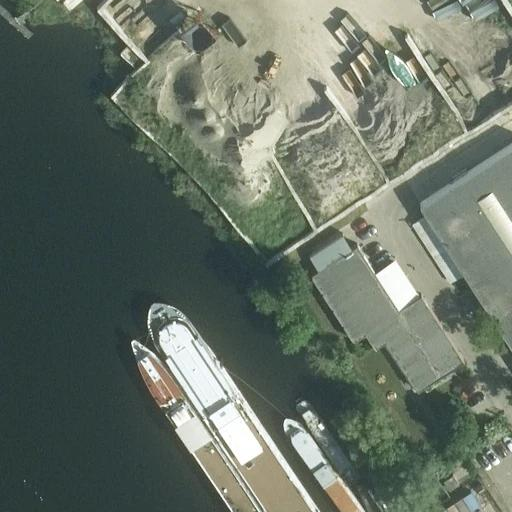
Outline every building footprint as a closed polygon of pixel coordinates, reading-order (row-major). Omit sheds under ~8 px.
[(269,164),(296,166),(315,150),(317,118),(309,117),(253,50),(253,47),(211,44),(209,64),(201,72),(198,112),(232,152),(246,153),(254,146),(269,164)] [(511,143),(420,203),(427,214),(465,272),(511,345),(511,143)] [(383,335),(418,389),(464,360),(421,294),(399,308),(357,243),(311,273),(354,339),(367,331),(372,338),(377,339),(383,335)] [(468,311),(476,305),(471,296),(462,302),(468,311)] [(449,489),(459,483),(453,474),(443,480),(449,489)] [(492,493),(479,503),(485,511),(497,511),(503,508),(492,493)]
